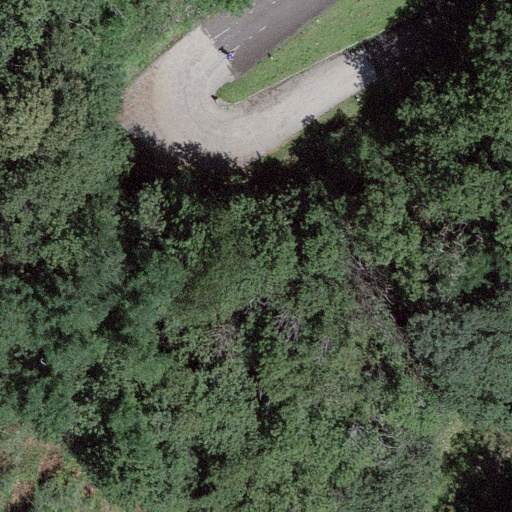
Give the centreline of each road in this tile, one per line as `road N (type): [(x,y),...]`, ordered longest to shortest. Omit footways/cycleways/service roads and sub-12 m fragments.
road 1 (unclassified): [(279,0),(200,60),(171,94),(174,128),(206,140),(229,137),(432,29),(468,0)]
road 2 (unclassified): [(511,297),(473,331),(404,452),(352,511)]
